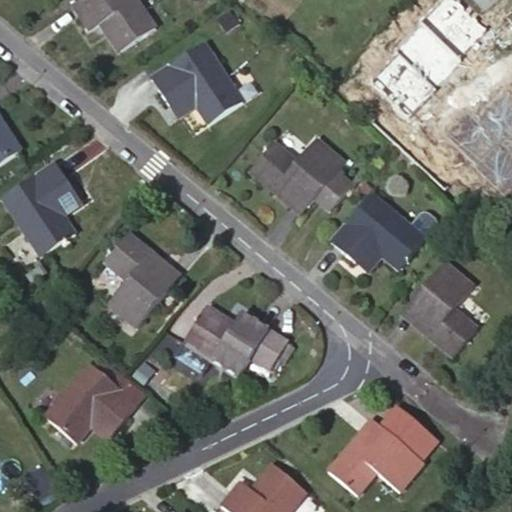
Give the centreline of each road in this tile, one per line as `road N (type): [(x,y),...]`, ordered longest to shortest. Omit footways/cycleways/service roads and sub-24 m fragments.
road 1 (residential): [(0,35),(349,326)]
road 2 (residential): [(71,511),(336,375),(349,326)]
road 3 (residential): [(349,326),(484,439)]
